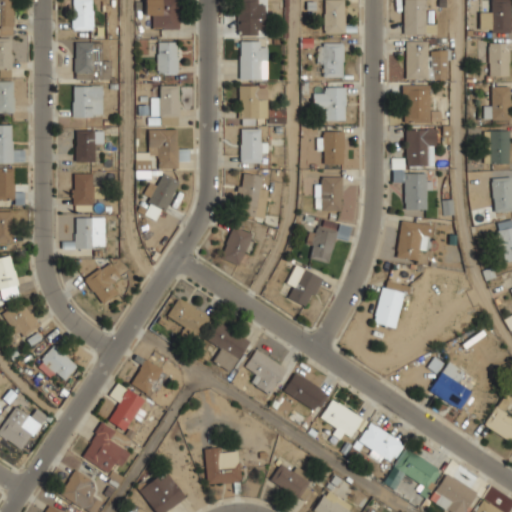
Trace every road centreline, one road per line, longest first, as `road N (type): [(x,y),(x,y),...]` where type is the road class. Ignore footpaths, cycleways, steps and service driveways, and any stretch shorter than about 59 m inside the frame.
road 1 (residential): [(208,0),(207,205),(7,511)]
road 2 (residential): [(178,256),(511,477)]
road 3 (residential): [(44,0),(47,266),(68,312),(114,348)]
road 4 (residential): [(374,0),(371,225),(356,275),(317,349)]
